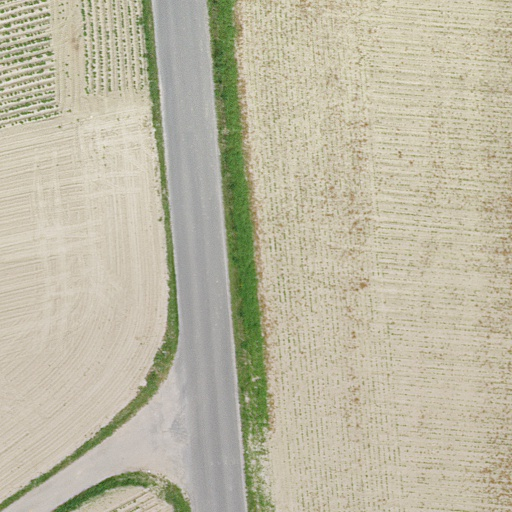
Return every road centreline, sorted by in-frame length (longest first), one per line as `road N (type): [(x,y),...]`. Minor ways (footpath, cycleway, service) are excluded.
road 1 (tertiary): [(205,390),(181,0)]
road 2 (unclassified): [(22,511),(205,390)]
road 3 (tertiary): [(218,511),(205,390)]
